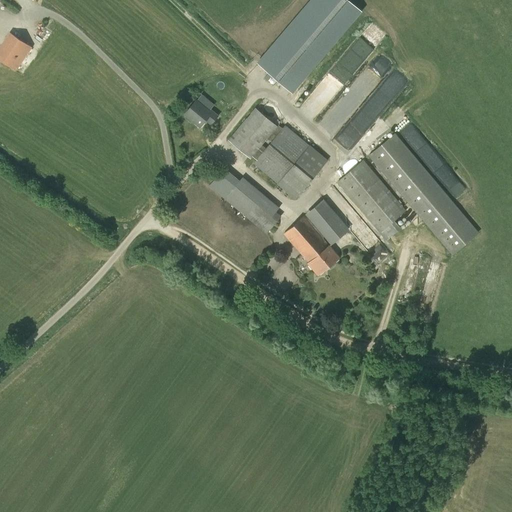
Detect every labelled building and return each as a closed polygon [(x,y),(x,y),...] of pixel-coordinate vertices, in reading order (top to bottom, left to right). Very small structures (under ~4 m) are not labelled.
[(265,93),(280,106),(363,8),(353,0),(313,0),(241,84),(259,100),(265,93)] [(0,46),(0,60),(16,71),(32,47),(10,32),(0,46)] [(367,127),(402,88),(392,79),(357,118),(367,127)] [(211,109),(209,111),(196,100),(185,114),(200,126),(205,120),(211,125),(219,115),(211,109)] [(285,124),(284,125),(280,122),(283,119),(261,101),(255,107),(228,140),(250,159),(253,156),(256,159),(253,163),(277,183),(277,184),(295,199),(328,160),(309,144),(309,145),(285,124)] [(369,155),(452,254),(477,233),(394,133),(369,155)] [(401,227),(394,220),(405,210),(363,160),(337,182),(386,240),(401,227)] [(224,199),(266,234),(281,216),(239,180),(224,199)] [(283,233),(308,262),(307,263),(318,275),(327,268),(328,269),(330,269),(335,266),(335,263),(334,262),(340,257),(330,245),(343,233),(317,203),(283,233)] [(364,247),(379,263),(390,252),(374,236),(364,247)] [(416,289),(423,290),(425,280),(410,276),(407,294),(415,296),(416,289)]
